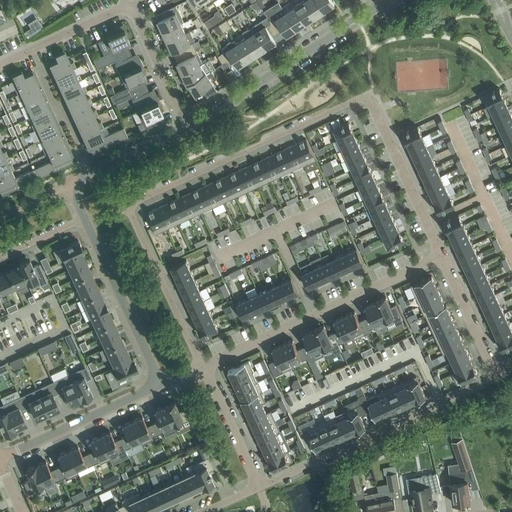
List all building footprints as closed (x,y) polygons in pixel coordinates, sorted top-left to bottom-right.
[(190,0),(197,10),(203,6),(200,2),(203,0),(190,0)] [(315,16),(304,0),(303,0),(295,6),(305,22),(315,16)] [(318,0),(304,0),(315,16),(325,10),(318,0)] [(318,0),(325,10),(335,4),(332,0),(318,0)] [(279,2),(264,11),(268,17),(277,32),(282,29),(287,36),(297,30),(285,12),(283,8),(279,2)] [(233,13),(236,10),(232,3),(228,5),(233,13)] [(229,15),(233,13),(228,5),(224,7),(229,15)] [(163,32),(181,23),(183,22),(176,6),(163,12),(165,17),(158,21),(163,32)] [(305,22),(295,6),(285,12),(297,30),(297,29),(296,28),(305,22)] [(242,10),(238,13),(243,20),(247,18),(242,10)] [(272,36),(277,32),(268,17),(253,27),(267,49),(277,42),(272,36)] [(198,27),(202,25),(197,18),(193,20),(198,27)] [(209,19),(205,22),(208,28),(209,28),(215,24),(212,20),(209,19)] [(223,23),(228,30),(231,28),(226,20),(223,23)] [(168,41),(185,33),(181,23),(163,32),(168,41)] [(224,32),(228,30),(223,23),(219,25),(224,32)] [(118,54),(129,49),(126,43),(129,41),(127,36),(129,35),(128,35),(123,25),(115,29),(114,28),(116,33),(103,39),(109,50),(110,52),(116,50),(118,54)] [(27,38),(37,32),(33,26),(24,32),(27,38)] [(257,55),(267,49),(253,27),(252,28),(250,30),(248,29),(243,32),(246,37),(257,55)] [(185,33),(168,41),(173,52),(180,49),(182,54),(195,48),(193,43),(193,42),(195,41),(190,31),(185,33)] [(247,61),(257,55),(246,37),(236,43),(247,61)] [(247,61),(236,43),(235,41),(233,43),(230,42),(227,44),(226,47),(224,48),(224,49),(222,50),(224,52),(227,50),(234,62),(237,67),(247,61)] [(182,74),(200,66),(200,65),(202,64),(195,48),(182,54),(185,60),(178,63),(182,74)] [(120,75),(141,65),(138,57),(134,59),(129,49),(118,54),(116,50),(110,52),(93,60),(97,69),(114,61),(115,63),(120,75)] [(70,63),(67,56),(65,50),(55,55),(57,60),(49,64),(51,69),(52,68),(55,76),(55,77),(76,67),(74,61),(70,63)] [(223,64),(221,65),(224,69),(234,62),(227,50),(224,52),(221,54),(226,61),(223,64)] [(223,64),(226,61),(221,54),(218,56),(223,64)] [(189,83),(210,72),(204,63),(202,64),(200,65),(200,66),(182,74),(183,74),(189,83)] [(134,90),(145,85),(142,78),(146,77),(144,72),(146,71),(145,71),(144,71),(141,65),(120,75),(125,86),(126,86),(127,88),(132,85),(134,90)] [(60,89),(81,79),(79,73),(76,75),(73,69),(76,67),(55,77),(57,81),(58,80),(61,87),(60,88),(60,89)] [(24,76),(22,70),(12,75),(18,87),(14,89),(17,94),(38,84),(37,84),(34,77),(34,76),(32,72),(24,76)] [(210,72),(189,83),(196,94),(203,90),(208,97),(217,91),(209,78),(214,75),(212,71),(210,72)] [(66,101),(87,91),(84,85),(81,87),(79,81),(82,79),(81,79),(60,89),(62,93),(63,92),(66,99),(66,100),(66,101)] [(23,106),(44,96),(43,96),(39,89),(40,88),(38,84),(17,94),(20,93),(23,99),(20,101),(23,106)] [(137,111),(158,101),(154,93),(150,95),(149,93),(145,85),(134,90),(132,85),(127,88),(110,96),(114,105),(131,97),(132,99),(131,99),(137,111)] [(504,98),(500,88),(484,95),(489,105),(504,98)] [(71,112),(92,103),(90,97),(87,99),(84,93),(87,91),(66,101),(68,105),(69,104),(72,111),(71,112)] [(28,118),(49,108),(48,108),(45,101),(46,100),(44,96),(23,106),(26,105),(29,111),(26,113),(28,118)] [(509,108),(504,98),(489,105),(494,115),(509,108)] [(162,121),(159,114),(163,113),(160,108),(162,107),(161,107),(158,101),(137,111),(142,122),(143,122),(146,129),(162,121)] [(77,124),(98,115),(95,109),(92,111),(89,105),(93,103),(92,103),(71,112),(73,116),(74,116),(78,123),(77,124)] [(34,130),(55,120),(54,120),(50,113),(51,112),(49,108),(28,118),(31,117),(34,123),(31,124),(34,130)] [(511,118),(511,115),(509,108),(494,115),(498,125),(511,118)] [(82,136),(103,127),(101,121),(98,123),(95,117),(98,115),(77,124),(79,128),(80,128),(83,135),(82,136)] [(511,130),(511,118),(498,125),(503,135),(511,130)] [(39,142),(60,132),(59,132),(56,125),(57,124),(55,120),(34,130),(39,142)] [(339,140),(354,133),(349,122),(334,129),(335,132),(339,140)] [(422,135),(417,125),(402,132),(407,142),(422,135)] [(92,153),(128,137),(123,128),(104,136),(100,129),(104,127),(103,127),(82,136),(84,140),(85,140),(92,154),(92,153)] [(511,142),(511,130),(503,135),(507,145),(511,142)] [(45,154),(66,144),(65,144),(61,137),(62,136),(60,132),(39,142),(43,141),(45,147),(42,148),(45,154)] [(343,150),(345,149),(358,143),(354,133),(339,140),(340,143),(343,150)] [(422,135),(407,142),(411,152),(427,145),(422,135)] [(304,165),(316,160),(306,139),(300,142),(294,144),(295,145),(299,154),(304,165)] [(343,150),(338,152),(342,161),(347,159),(348,160),(363,153),(358,143),(345,149),(343,150)] [(73,163),(73,162),(67,148),(68,148),(66,144),(45,154),(48,153),(52,161),(33,169),(37,179),(73,162),(73,163)] [(292,171),(304,165),(299,154),(295,145),(294,144),(283,150),(285,154),(292,171)] [(427,145),(411,152),(416,162),(431,155),(427,145)] [(281,176),(292,171),(285,154),(283,150),(271,155),(273,159),(281,176)] [(348,160),(341,163),(345,171),(352,168),(352,170),(367,163),(363,153),(348,160)] [(270,181),(281,176),(273,159),(271,155),(260,160),(261,164),(270,181)] [(431,155),(416,162),(420,172),(436,165),(431,155)] [(0,174),(13,168),(11,163),(13,162),(10,156),(8,157),(8,156),(0,159),(0,174)] [(258,186),(270,181),(261,164),(260,160),(249,166),(252,173),(255,179),(258,186)] [(323,164),(321,165),(324,170),(328,168),(327,168),(333,166),(330,161),(325,163),(323,164)] [(357,179),(372,172),(367,163),(352,170),(354,173),(357,179)] [(436,165),(420,172),(425,182),(440,175),(436,165)] [(247,192),(258,186),(255,179),(252,173),(249,166),(237,171),(238,173),(247,192)] [(37,179),(33,169),(14,178),(11,170),(14,169),(13,168),(0,174),(0,191),(2,195),(37,179)] [(235,197),(247,192),(238,173),(237,171),(226,176),(228,181),(235,197)] [(361,189),(376,182),(372,172),(357,179),(359,184),(361,189)] [(318,175),(310,178),(313,184),(316,182),(318,181),(320,180),(318,175)] [(440,175),(425,182),(429,191),(445,184),(440,175)] [(224,202),(235,197),(228,181),(226,176),(214,181),(217,187),(224,202)] [(212,207),(224,202),(217,187),(214,181),(203,187),(205,192),(212,207)] [(361,189),(356,192),(360,201),(365,198),(366,199),(381,192),(376,182),(361,189)] [(445,184),(429,191),(434,201),(449,194),(445,184)] [(201,213),(212,207),(205,192),(203,187),(191,192),(193,196),(201,213)] [(189,218),(201,213),(193,196),(191,192),(180,197),(181,200),(189,218)] [(370,209),(386,202),(381,192),(366,199),(367,202),(370,209)] [(434,201),(439,212),(454,205),(449,194),(434,201)] [(178,223),(189,218),(181,200),(180,197),(168,203),(169,204),(178,223)] [(375,219),(390,212),(386,202),(370,209),(372,213),(375,219)] [(167,229),(178,223),(169,204),(168,203),(157,208),(158,211),(167,229)] [(155,234),(167,229),(158,211),(157,208),(145,213),(148,220),(155,234)] [(379,228),(395,221),(390,212),(375,219),(377,223),(379,228)] [(463,225),(459,215),(443,222),(448,232),(463,225)] [(384,238),(399,231),(395,221),(379,228),(381,231),(384,238)] [(463,225),(448,232),(453,242),(468,235),(463,225)] [(388,248),(404,241),(399,231),(384,238),(386,242),(388,248)] [(472,244),(468,235),(453,242),(457,251),(472,244)] [(65,260),(83,251),(78,240),(60,249),(65,260)] [(472,244),(457,251),(462,261),(477,254),(472,244)] [(352,268),(363,262),(357,248),(345,253),(352,268)] [(69,269),(85,262),(81,252),(83,252),(83,251),(65,260),(69,269)] [(341,273),(352,268),(345,253),(334,258),(341,273)] [(477,254),(462,261),(466,271),(481,264),(477,254)] [(45,270),(51,267),(46,256),(40,259),(45,270)] [(320,257),(310,262),(310,263),(319,283),(330,278),(324,263),(320,257)] [(330,278),(341,273),(334,258),(324,263),(330,278)] [(18,265),(28,286),(28,285),(27,283),(37,278),(40,285),(47,282),(39,264),(33,267),(29,260),(18,265)] [(176,278),(191,271),(186,260),(171,267),(173,271),(176,278)] [(74,279),(90,272),(85,262),(69,269),(74,279)] [(310,263),(299,267),(309,288),(319,283),(310,263)] [(481,264),(466,271),(471,281),(486,274),(481,264)] [(28,286),(18,265),(19,267),(8,271),(17,291),(28,286)] [(17,291),(8,271),(0,275),(0,282),(4,291),(15,286),(17,291)] [(180,288),(196,281),(191,271),(176,278),(177,281),(180,288)] [(78,289),(95,282),(90,272),(74,279),(78,289)] [(486,274),(471,281),(475,291),(490,284),(486,274)] [(436,286),(432,276),(410,286),(411,286),(415,296),(436,286)] [(286,298),(298,293),(291,278),(280,284),(281,286),(286,298)] [(185,297),(200,290),(196,281),(180,288),(181,289),(185,297)] [(83,299),(99,291),(95,282),(78,289),(83,299)] [(276,303),(286,298),(281,286),(280,284),(269,289),(270,292),(276,303)] [(490,284),(475,291),(480,301),(495,293),(490,284)] [(441,296),(436,286),(415,296),(420,306),(441,296)] [(200,290),(185,297),(186,299),(189,307),(205,300),(204,299),(211,296),(206,288),(200,290)] [(265,308),(276,303),(270,292),(269,289),(258,293),(261,299),(265,308)] [(87,309),(104,301),(99,291),(83,299),(87,309)] [(254,313),(265,308),(261,299),(258,293),(247,298),(249,301),(254,313)] [(495,293),(480,301),(484,310),(500,303),(495,293)] [(424,316),(446,305),(445,305),(441,296),(420,306),(424,316)] [(401,316),(395,304),(390,307),(386,297),(376,301),(386,323),(401,316)] [(243,318),(254,313),(249,301),(247,298),(237,303),(239,308),(243,318)] [(194,317),(209,310),(205,300),(189,307),(191,310),(194,317)] [(92,318),(108,311),(104,301),(87,309),(92,318)] [(386,323),(376,301),(365,306),(370,316),(365,318),(370,329),(384,323),(385,324),(386,323)] [(500,303),(484,310),(489,320),(504,313),(500,303)] [(451,315),(446,305),(424,316),(425,316),(430,325),(451,315)] [(199,327),(214,320),(209,310),(194,317),(195,319),(199,327)] [(97,328),(113,321),(108,311),(92,318),(97,328)] [(370,329),(365,318),(359,321),(355,311),(345,316),(355,339),(371,332),(370,329)] [(504,313),(489,320),(493,330),(509,323),(504,313)] [(455,325),(451,315),(430,325),(434,335),(455,325)] [(355,339),(345,316),(334,320),(339,330),(333,333),(338,344),(353,337),(354,339),(355,339)] [(420,329),(416,319),(414,320),(410,322),(414,331),(420,329)] [(203,337),(218,330),(214,320),(199,327),(200,330),(203,337)] [(101,338),(117,331),(113,321),(97,328),(101,338)] [(511,330),(509,323),(493,330),(498,340),(511,333),(511,330)] [(338,344),(333,333),(328,335),(324,325),(313,330),(323,351),(338,344)] [(460,335),(455,325),(434,335),(439,345),(460,335)] [(308,345),(302,347),(307,358),(309,362),(316,359),(323,356),(324,355),(323,351),(313,330),(303,335),(308,345)] [(117,331),(101,338),(106,348),(122,340),(117,331)] [(71,333),(64,336),(67,342),(73,339),(71,333)] [(511,333),(498,340),(503,350),(511,345),(511,333)] [(464,345),(460,335),(439,345),(443,354),(464,345)] [(110,358),(126,350),(122,340),(106,348),(110,358)] [(307,358),(302,347),(297,350),(293,340),(283,344),(292,363),(301,358),(302,360),(307,358)] [(57,347),(54,341),(43,346),(46,352),(57,347)] [(382,341),(376,344),(379,350),(385,347),(382,341)] [(277,359),(269,363),(275,376),(283,372),(292,368),(294,367),(292,363),(283,344),(281,345),(272,349),(277,359)] [(469,354),(464,345),(443,354),(443,355),(448,353),(452,362),(469,354)] [(110,369),(133,359),(131,359),(126,350),(110,358),(114,367),(110,369)] [(452,374),(473,364),(469,354),(452,362),(456,371),(452,373),(452,374)] [(20,356),(9,360),(12,368),(23,364),(20,356)] [(438,357),(432,360),(434,365),(440,362),(438,357)] [(133,359),(110,369),(111,371),(115,380),(118,386),(131,380),(128,374),(138,370),(133,359)] [(249,361),(228,371),(233,381),(254,371),(249,361)] [(478,374),(473,364),(452,374),(457,384),(478,374)] [(70,373),(69,374),(81,399),(92,394),(86,380),(91,378),(86,366),(80,369),(72,373),(70,373)] [(254,371),(233,381),(237,391),(258,381),(257,381),(253,372),(254,372),(254,371)] [(81,399),(69,374),(53,381),(58,393),(64,391),(70,404),(81,399)] [(426,397),(416,376),(406,381),(416,402),(426,397)] [(48,414),(59,409),(53,396),(58,393),(53,381),(36,389),(48,414)] [(258,381),(237,391),(242,400),(241,400),(241,401),(263,391),(258,381)] [(416,402),(406,381),(396,385),(406,407),(416,402)] [(406,407),(396,385),(386,390),(396,411),(406,407)] [(48,414),(36,389),(20,396),(25,408),(31,406),(37,419),(48,414)] [(17,390),(0,397),(3,404),(15,429),(26,424),(20,411),(25,408),(20,396),(17,390)] [(396,411),(386,390),(376,394),(386,416),(396,411)] [(263,391),(241,401),(246,411),(265,402),(261,392),(263,392),(263,391)] [(365,394),(358,397),(366,414),(367,414),(366,412),(371,409),(376,420),(386,416),(376,394),(367,399),(365,394)] [(356,406),(346,411),(356,432),(366,428),(361,417),(366,414),(358,397),(361,404),(356,406)] [(190,419),(185,408),(179,411),(174,401),(164,406),(173,427),(190,419)] [(265,402),(246,411),(250,420),(266,413),(262,404),(265,402)] [(5,436),(11,434),(10,432),(15,429),(4,406),(3,404),(0,405),(0,425),(4,434),(5,436)] [(173,427),(164,406),(154,411),(158,421),(152,423),(157,434),(163,431),(162,429),(172,425),(173,427)] [(356,432),(346,411),(345,411),(347,416),(339,420),(337,416),(336,416),(346,437),(356,432)] [(266,413),(250,420),(255,430),(275,421),(271,412),(267,414),(266,413)] [(157,434),(152,423),(151,424),(147,426),(142,416),(132,421),(142,444),(153,439),(151,437),(157,434)] [(346,437),(336,416),(326,420),(336,441),(346,437)] [(336,441),(326,420),(316,425),(326,446),(336,441)] [(142,444),(132,421),(121,426),(126,435),(120,438),(125,449),(141,442),(142,444)] [(275,421),(255,430),(259,440),(280,431),(275,421)] [(326,446),(316,425),(306,429),(301,432),(306,443),(311,440),(316,451),(326,446)] [(110,431),(99,436),(110,459),(113,464),(117,462),(129,457),(126,451),(125,449),(120,438),(114,441),(110,431)] [(280,431),(259,440),(264,450),(280,442),(276,433),(280,431)] [(110,459),(99,436),(89,440),(94,450),(88,453),(93,465),(99,462),(100,463),(110,459)] [(464,472),(449,474),(453,503),(466,501),(470,500),(469,488),(472,488),(472,489),(479,488),(463,438),(453,441),(460,463),(462,470),(464,469),(464,472)] [(280,442),(264,450),(268,460),(288,451),(288,450),(285,452),(280,442)] [(78,446),(67,451),(78,474),(79,476),(82,475),(90,471),(88,467),(93,465),(88,453),(82,456),(78,446)] [(78,474),(67,451),(57,455),(62,465),(56,468),(61,479),(67,476),(68,478),(78,474)] [(288,451),(268,460),(273,470),(293,461),(288,451)] [(208,471),(214,469),(208,457),(205,458),(203,459),(208,471)] [(202,488),(210,484),(213,483),(208,471),(203,459),(191,465),(202,488)] [(45,461),(35,465),(45,486),(48,494),(57,490),(53,482),(61,479),(56,468),(50,471),(45,461)] [(45,486),(35,465),(25,470),(30,480),(24,483),(29,494),(45,486)] [(202,488),(191,465),(194,472),(184,477),(186,481),(191,492),(201,487),(202,488)] [(353,490),(362,488),(357,465),(347,469),(353,490)] [(379,492),(382,511),(396,511),(397,511),(393,490),(400,488),(397,472),(386,474),(389,490),(379,492)] [(117,473),(101,481),(104,488),(120,481),(117,473)] [(421,484),(408,486),(410,499),(411,499),(411,498),(413,498),(415,509),(423,508),(425,508),(425,507),(433,506),(429,490),(440,488),(441,491),(437,473),(420,476),(421,484)] [(180,497),(191,492),(186,481),(184,477),(173,482),(174,485),(180,497)] [(169,502),(180,497),(174,485),(173,482),(162,487),(163,490),(169,502)] [(158,507),(169,502),(163,490),(162,487),(151,492),(152,494),(158,507)] [(147,511),(138,492),(121,500),(122,502),(123,504),(129,502),(133,511),(147,511)] [(152,494),(151,492),(141,497),(140,495),(139,492),(138,492),(147,511),(148,511),(158,507),(152,494)] [(382,511),(379,492),(368,494),(367,492),(365,492),(368,511),(382,511)] [(106,511),(120,511),(119,510),(118,507),(117,504),(116,502),(105,508),(106,511)] [(126,511),(133,511),(129,502),(123,504),(126,511)]
